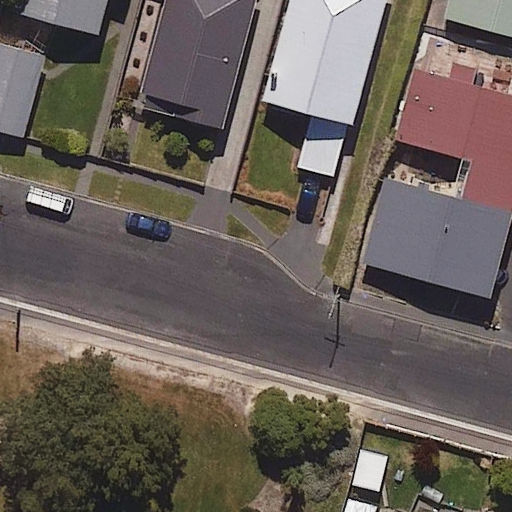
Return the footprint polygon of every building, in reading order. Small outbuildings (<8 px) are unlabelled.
[(17,0),(16,6),(104,31),(112,0),(17,0)] [(261,0),(168,0),(141,103),(229,126),(261,0)] [(391,0),(294,0),(267,97),(316,111),(302,164),(343,176),(391,0)] [(511,0),(451,0),(448,15),(511,31),(511,0)] [(498,293),(511,241),(511,61),(435,41),(428,68),(418,65),(400,135),(475,156),(464,195),(392,176),(369,258),(498,293)] [(0,127),(28,134),(48,54),(0,42),(0,127)]
